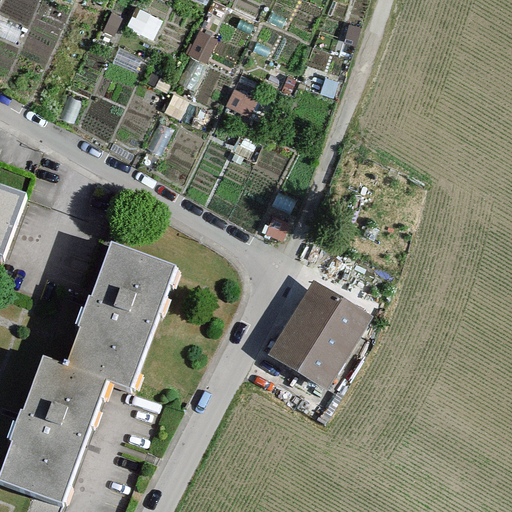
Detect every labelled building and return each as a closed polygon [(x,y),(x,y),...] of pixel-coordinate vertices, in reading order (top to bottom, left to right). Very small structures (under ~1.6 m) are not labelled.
[(133,24),(159,34),(166,15),(140,5),(133,24)] [(232,103),(255,110),(260,94),(237,88),(232,103)] [(0,199),(0,268),(3,269),(26,210),(0,199)] [(71,511),(115,401),(135,409),(183,285),(118,260),(71,382),(48,373),(7,491),(38,510),(37,511),(71,511)] [(316,282),(272,363),(336,399),(381,318),(316,282)]
